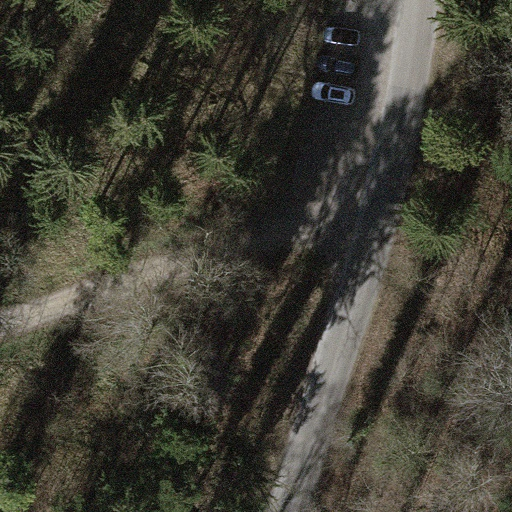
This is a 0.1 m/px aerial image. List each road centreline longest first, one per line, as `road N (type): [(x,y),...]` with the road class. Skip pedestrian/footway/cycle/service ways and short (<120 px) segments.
road 1 (unclassified): [(420,0),(381,231),(291,511)]
road 2 (track): [(0,330),(105,292),(381,231)]
